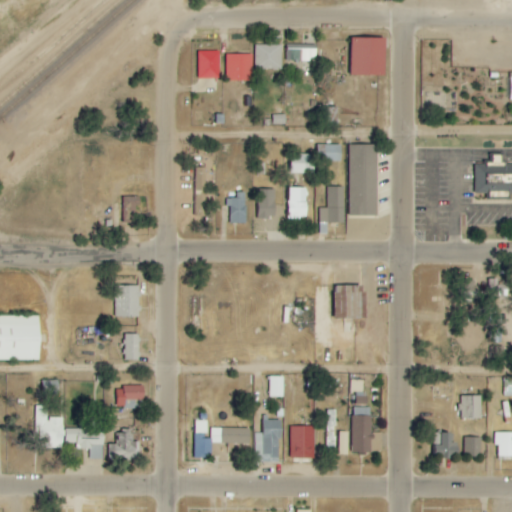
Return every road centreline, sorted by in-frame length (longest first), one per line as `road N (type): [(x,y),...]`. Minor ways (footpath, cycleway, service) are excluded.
road 1 (residential): [(511,494),(0,487)]
road 2 (residential): [(511,257),(0,257)]
road 3 (residential): [(398,511),(405,19)]
road 4 (residential): [(164,511),(165,65),(178,27)]
road 5 (residential): [(511,23),(215,16),(178,27)]
